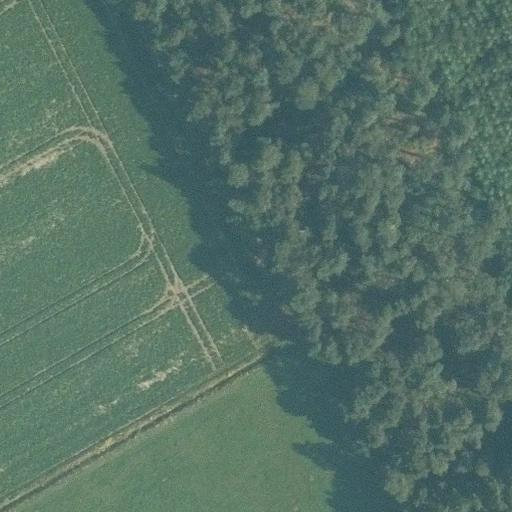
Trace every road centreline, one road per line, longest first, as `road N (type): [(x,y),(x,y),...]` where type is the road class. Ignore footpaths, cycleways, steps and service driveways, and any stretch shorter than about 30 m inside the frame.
road 1 (track): [(130,0),(394,511)]
road 2 (track): [(386,496),(511,422)]
